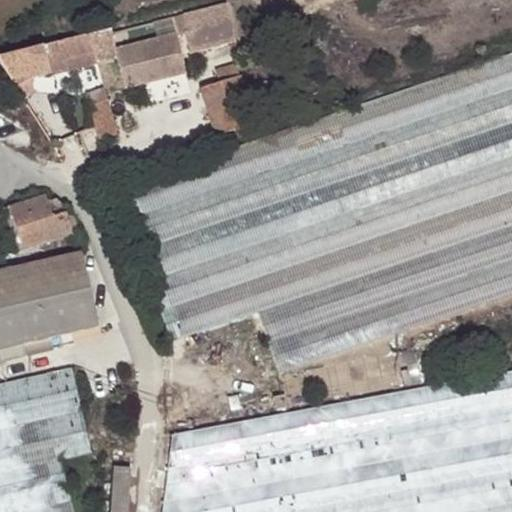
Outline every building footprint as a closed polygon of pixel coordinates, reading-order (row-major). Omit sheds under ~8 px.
[(86,35),(96,62),(115,57),(123,88),(185,72),(175,36),(231,21),(226,3),(170,16),(170,15),(86,35)] [(30,80),(96,62),(86,35),(44,46),(0,56),(0,64),(21,95),(33,92),(30,80)] [(511,53),(117,187),(171,340),(256,310),(280,372),(511,293),(511,53)] [(209,121),(214,137),(253,123),(234,65),(215,70),(219,83),(200,89),(209,121)] [(107,99),(103,87),(85,94),(88,106),(107,99)] [(9,108),(42,157),(56,154),(53,143),(24,99),(9,108)] [(88,106),(94,125),(94,126),(99,141),(117,133),(107,99),(88,106)] [(47,201),(45,194),(3,209),(19,249),(73,235),(72,234),(69,223),(75,220),(71,207),(64,204),(60,205),(60,202),(54,199),(47,201)] [(0,346),(97,325),(80,254),(0,272),(0,360),(2,360),(0,352),(0,346)] [(0,385),(0,511),(73,511),(61,459),(90,453),(71,370),(0,385)] [(511,511),(511,370),(171,434),(160,511),(511,511)] [(287,407),(284,394),(274,396),(277,409),(287,407)] [(125,469),(115,468),(112,511),(127,511),(131,469),(125,469)]
